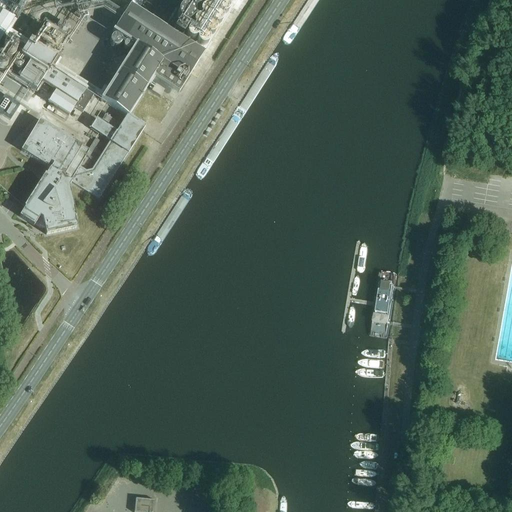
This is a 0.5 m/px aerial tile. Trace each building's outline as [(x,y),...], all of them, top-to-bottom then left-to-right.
[(0,0),(0,44),(4,47),(19,19),(7,13),(12,3),(5,0),(0,0)] [(166,28),(177,10),(161,0),(125,0),(123,4),(129,8),(114,31),(112,33),(134,47),(100,100),(106,104),(90,129),(111,142),(92,171),(86,172),(79,168),(89,151),(39,121),(21,152),(50,169),(46,175),(45,175),(24,208),(25,208),(19,217),(34,227),(35,225),(41,228),(42,229),(46,236),(77,229),(74,218),(76,218),(69,187),(71,183),(99,201),(128,154),(144,129),(145,127),(138,123),(146,110),(161,120),(204,53),(166,28)] [(57,90),(50,102),(72,115),(79,103),(57,90)] [(386,338),(387,337),(396,274),(395,271),(380,269),(378,272),(368,335),(386,338)] [(133,511),(153,511),(154,501),(135,499),(133,511)]
